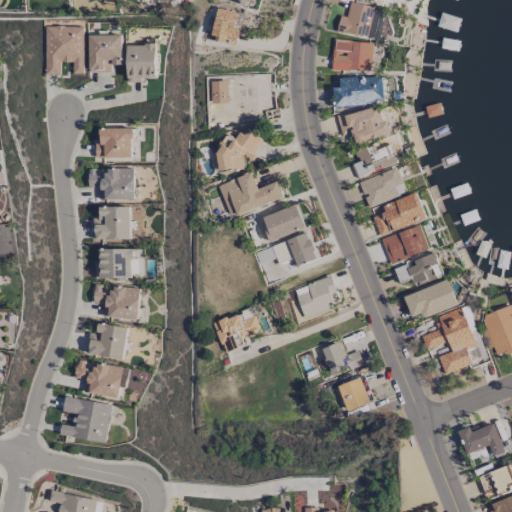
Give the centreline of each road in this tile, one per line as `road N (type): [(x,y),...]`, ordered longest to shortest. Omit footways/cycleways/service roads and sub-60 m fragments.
road 1 (residential): [(460,511),(300,123),(296,37),(305,0)]
road 2 (residential): [(10,511),(68,296),(63,118)]
road 3 (residential): [(144,489),(115,475),(0,451)]
